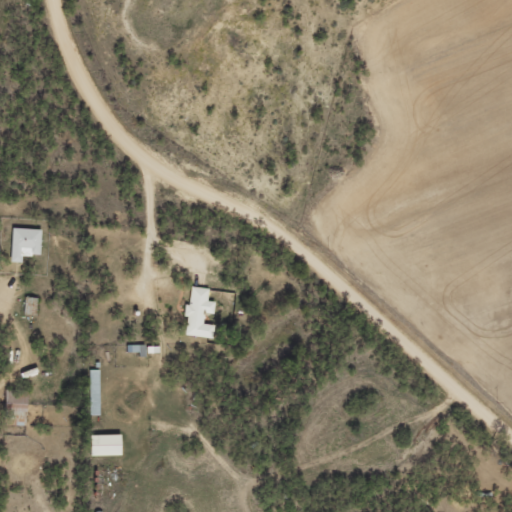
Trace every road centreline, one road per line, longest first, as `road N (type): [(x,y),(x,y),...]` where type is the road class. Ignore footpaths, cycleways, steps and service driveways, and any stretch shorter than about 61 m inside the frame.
road 1 (residential): [(511,431),(293,220),(128,139),(68,69),(23,54),(19,0)]
road 2 (residential): [(166,158),(150,257),(148,369),(237,471),(323,511),(422,494),(493,413)]
